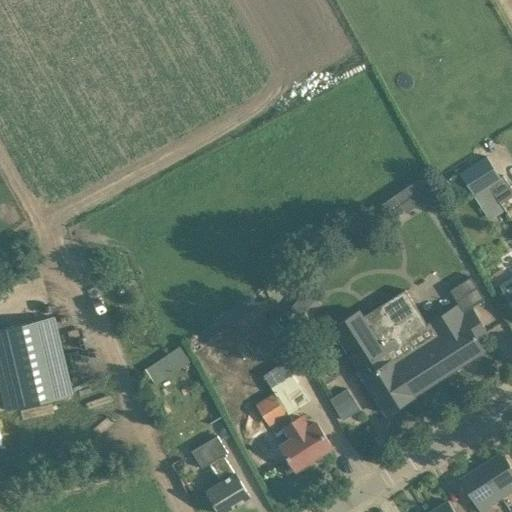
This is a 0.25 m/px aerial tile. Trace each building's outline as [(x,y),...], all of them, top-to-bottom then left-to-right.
[(487,158),(458,174),(438,188),(450,207),(470,195),(472,194),(479,205),(482,203),(492,218),(504,211),(501,204),(511,197),(511,190),(504,176),(499,179),(487,158)] [(391,219),(404,211),(394,196),(381,205),(391,219)] [(511,273),(498,282),(507,296),(511,304),(511,273)] [(331,329),(362,380),(365,378),(377,396),(387,413),(414,396),(413,394),(485,349),(478,338),(488,332),(477,315),(471,305),(461,312),(457,304),(427,323),(407,289),(363,316),(359,310),(331,329)] [(301,317),(307,309),(296,300),(290,308),(301,317)] [(71,396),(52,317),(0,329),(0,398),(3,412),(71,396)] [(177,371),(166,355),(146,369),(152,378),(157,385),(177,371)] [(257,405),(269,426),(309,401),(299,384),(297,385),(291,376),(276,385),(282,395),(276,398),(274,395),(257,405)] [(360,409),(347,388),(330,399),(343,420),(360,409)] [(288,474),(331,447),(332,446),(316,421),(305,428),(298,417),(284,426),(291,436),(280,444),(287,454),(281,458),(281,460),(288,474)] [(221,480),(218,482),(207,488),(208,489),(205,496),(207,500),(213,499),(221,511),(226,511),(251,497),(240,480),(225,452),(226,452),(212,428),(188,443),(191,448),(193,447),(203,467),(210,463),(221,480)] [(481,465),(502,497),(511,491),(511,465),(503,451),(481,465)] [(460,478),(471,495),(481,511),(486,511),(493,508),(491,504),(502,497),(481,465),(460,478)] [(455,511),(448,500),(429,511),(455,511)]
